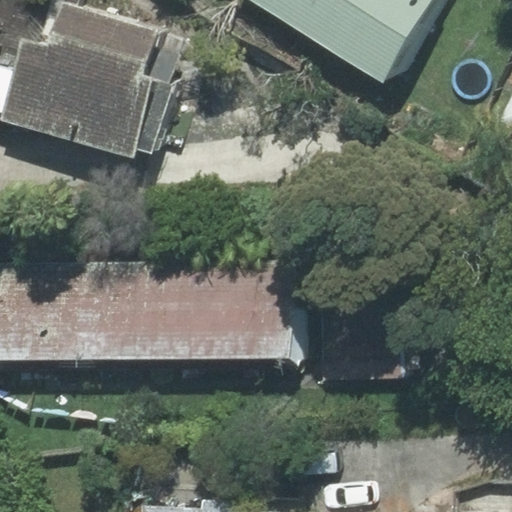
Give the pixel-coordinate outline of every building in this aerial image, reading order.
[(0,81),(0,108),(170,151),(203,18),(128,0),(92,0),(86,30),(52,21),(42,59),(8,50),(0,81)] [(281,0),(428,78),(468,0),(281,0)] [(14,256),(14,352),(316,350),(315,255),(14,256)] [(415,285),(337,287),(339,370),(418,368),(415,285)] [(155,511),(330,511),(331,503),(157,496),(155,511)]
